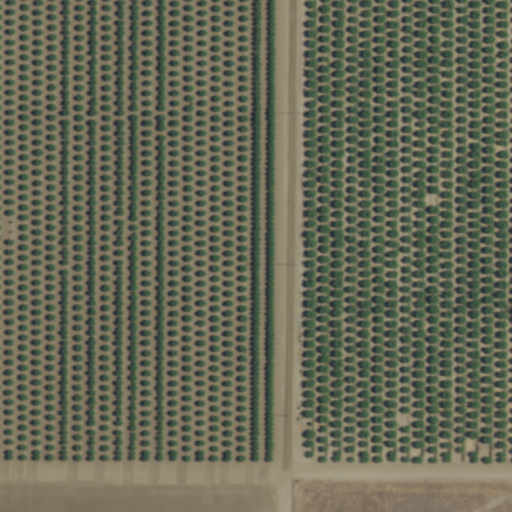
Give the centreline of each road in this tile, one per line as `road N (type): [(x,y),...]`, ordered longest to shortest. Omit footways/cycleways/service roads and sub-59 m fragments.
road 1 (track): [(511,481),(0,478)]
road 2 (track): [(265,511),(264,0)]
